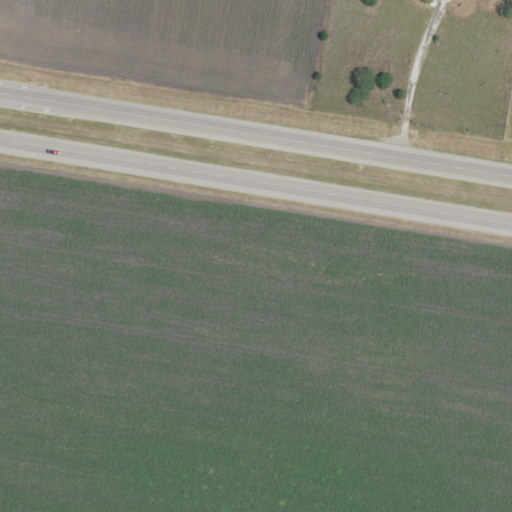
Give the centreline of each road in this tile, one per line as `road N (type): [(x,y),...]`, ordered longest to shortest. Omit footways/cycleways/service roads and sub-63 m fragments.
road 1 (trunk): [(511,176),(0,92)]
road 2 (trunk): [(0,140),(511,223)]
